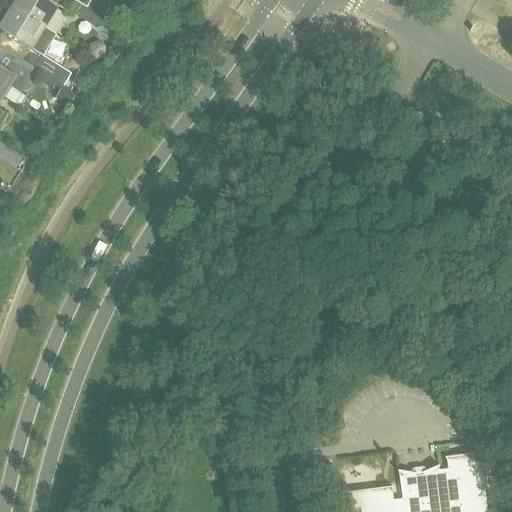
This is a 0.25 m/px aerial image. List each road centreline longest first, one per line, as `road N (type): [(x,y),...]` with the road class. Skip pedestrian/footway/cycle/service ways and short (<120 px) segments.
road 1 (secondary): [(42,511),(58,444),(118,287),(321,0)]
road 2 (secondary): [(273,0),(111,228),(76,295),(49,355),(7,511)]
road 3 (unclassified): [(235,511),(206,290),(436,38)]
